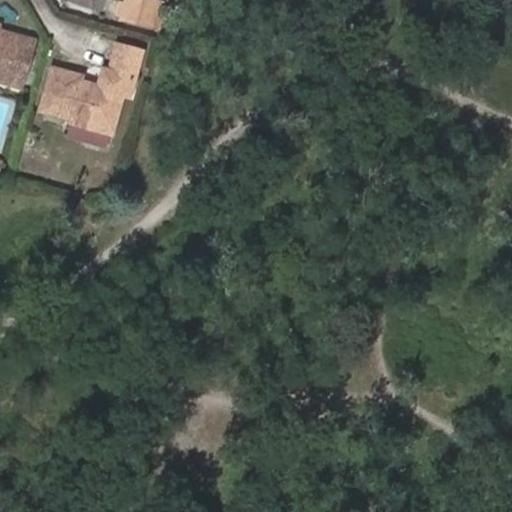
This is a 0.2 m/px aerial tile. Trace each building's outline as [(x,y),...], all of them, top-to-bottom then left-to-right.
[(129,0),(123,22),(151,29),(158,3),(147,0),(129,0)] [(151,29),(158,31),(165,5),(158,3),(151,29)] [(0,81),(16,86),(30,44),(0,35),(0,81)] [(108,74),(97,71),(92,89),(75,85),(76,79),(49,72),(37,116),(111,135),(120,100),(126,101),(138,56),(114,50),(108,74)] [(14,106),(0,101),(0,148),(2,149),(14,106)]
